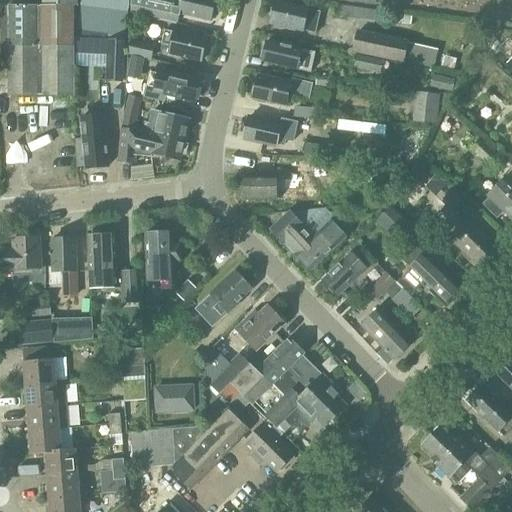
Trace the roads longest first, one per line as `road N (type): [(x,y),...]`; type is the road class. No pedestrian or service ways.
road 1 (residential): [(402,410),(202,191)]
road 2 (residential): [(0,207),(202,191)]
road 3 (residential): [(202,191),(247,0)]
road 4 (residential): [(402,410),(511,298)]
